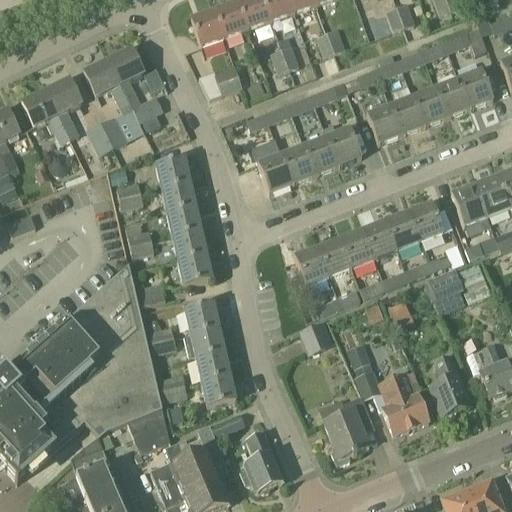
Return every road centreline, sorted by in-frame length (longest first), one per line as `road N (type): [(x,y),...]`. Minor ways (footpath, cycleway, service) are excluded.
road 1 (residential): [(241,241),(511,135)]
road 2 (residential): [(321,511),(252,345),(241,241)]
road 3 (residential): [(241,241),(206,132),(143,3)]
road 4 (residential): [(345,507),(511,442)]
road 5 (residential): [(0,70),(143,3)]
